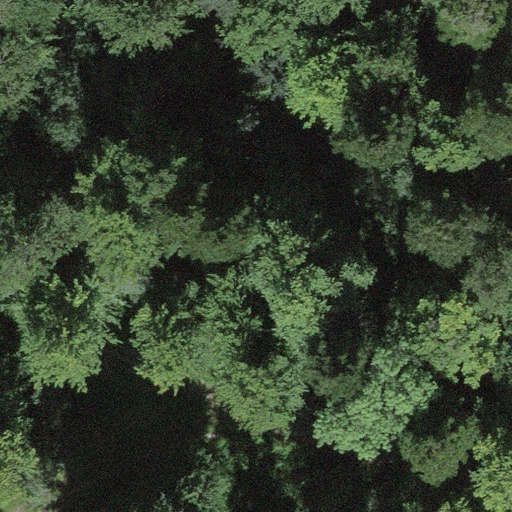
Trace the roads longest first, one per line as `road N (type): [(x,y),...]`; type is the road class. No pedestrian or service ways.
road 1 (track): [(511,503),(209,398),(0,299)]
road 2 (track): [(16,511),(107,459),(301,433)]
